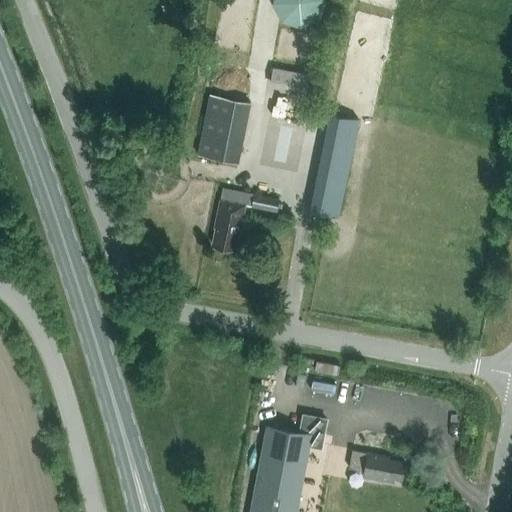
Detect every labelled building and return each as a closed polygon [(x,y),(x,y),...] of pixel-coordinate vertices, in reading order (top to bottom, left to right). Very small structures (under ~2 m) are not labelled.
[(320,0),(274,0),(270,13),(312,26),(320,0)] [(310,73),(273,66),(269,85),(306,92),(310,73)] [(198,154),(238,162),(250,101),(210,93),(198,154)] [(310,210),(338,216),(358,118),(330,112),(310,210)] [(245,204),(277,210),(279,198),(223,187),(220,198),(214,227),(217,227),(213,244),(234,249),(237,231),(240,232),(245,204)] [(288,511),(292,494),(296,495),(307,439),(322,442),(326,418),(303,414),(300,431),(269,425),(252,511),(288,511)] [(389,458),(390,456),(368,451),(368,452),(353,449),(349,470),(364,472),(363,479),(393,485),(395,475),(403,476),(405,461),(389,458)]
